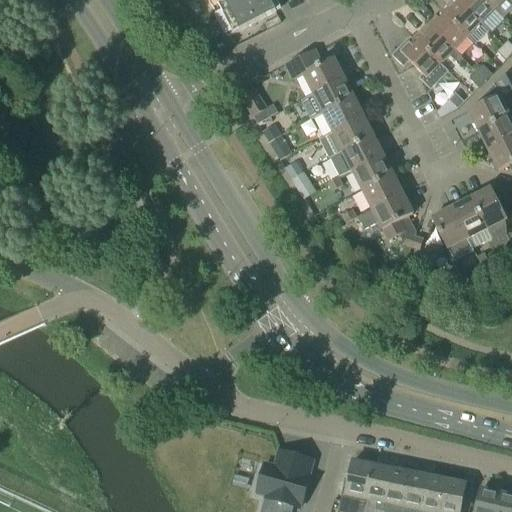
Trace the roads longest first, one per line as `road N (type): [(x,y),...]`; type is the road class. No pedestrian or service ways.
road 1 (residential): [(200,383),(266,415),(511,467)]
road 2 (residential): [(349,14),(435,185),(462,171),(507,185)]
road 3 (tertiary): [(273,332),(359,399),(511,437)]
road 4 (tertiary): [(146,116),(273,332)]
road 5 (tertiary): [(297,313),(168,105)]
road 6 (residential): [(0,252),(105,305),(200,383)]
road 7 (tertiary): [(511,410),(370,370),(297,313)]
road 8 (residential): [(168,105),(327,24)]
road 9 (tertiary): [(72,0),(146,116)]
road 10 (tertiary): [(168,105),(101,0)]
